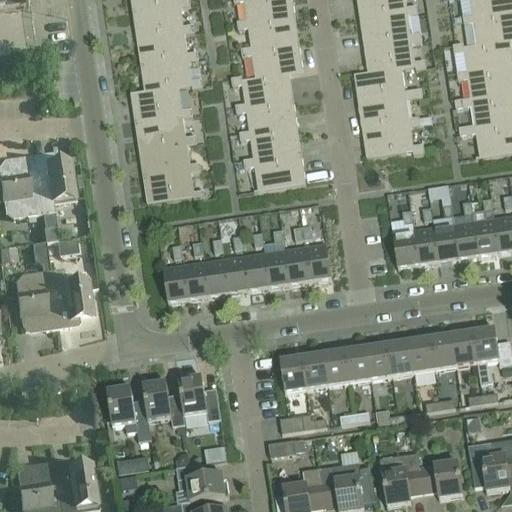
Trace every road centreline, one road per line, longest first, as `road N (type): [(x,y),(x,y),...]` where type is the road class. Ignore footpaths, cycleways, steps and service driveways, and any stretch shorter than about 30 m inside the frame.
road 1 (residential): [(316,0),(361,317)]
road 2 (residential): [(127,347),(93,131)]
road 3 (residential): [(260,511),(233,336)]
road 4 (residential): [(511,295),(361,317)]
road 5 (residential): [(93,131),(73,0)]
road 6 (residential): [(0,381),(127,347)]
road 7 (residential): [(361,317),(233,336)]
